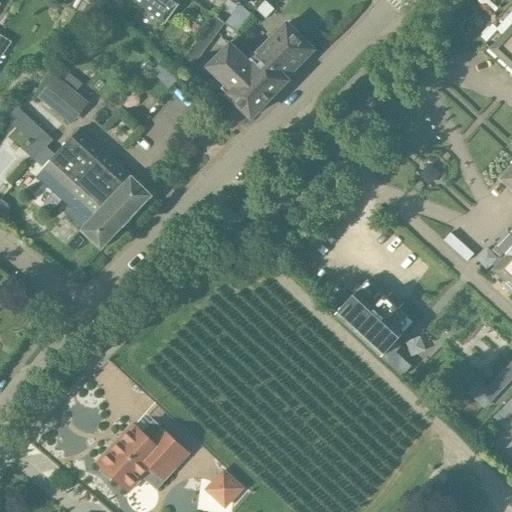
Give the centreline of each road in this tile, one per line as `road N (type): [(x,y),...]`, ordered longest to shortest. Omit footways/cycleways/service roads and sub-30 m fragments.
road 1 (unclassified): [(80,310),(394,0)]
road 2 (unclassified): [(0,415),(80,310)]
